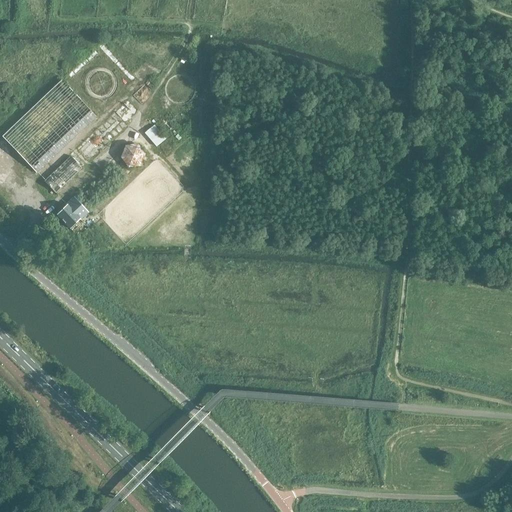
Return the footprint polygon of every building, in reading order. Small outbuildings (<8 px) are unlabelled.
[(71,78),(102,50),(131,82),(136,78),(103,43),(68,74),(71,78)] [(2,137),(36,173),(96,117),(62,81),(3,136),(2,137)] [(70,156),(44,181),(55,193),(128,126),(132,121),(138,110),(128,101),(69,155),(70,156)] [(145,133),(156,147),(166,139),(154,125),(145,133)] [(145,153),(137,144),(124,146),(120,158),(129,168),(141,166),(145,153)] [(113,159),(120,166),(123,162),(117,156),(113,159)] [(124,178),(110,163),(66,205),(57,214),(70,229),(80,220),(124,178)] [(125,165),(122,168),(128,175),(131,172),(125,165)]
